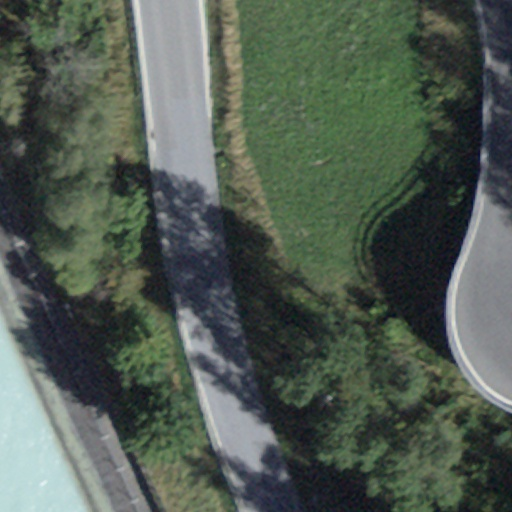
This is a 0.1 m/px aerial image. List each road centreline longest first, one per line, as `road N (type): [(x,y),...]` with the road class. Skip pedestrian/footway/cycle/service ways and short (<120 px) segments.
road 1 (tertiary): [(167,0),(190,222),(227,379),(273,511)]
road 2 (tertiary): [(511,329),(498,281),(511,186)]
